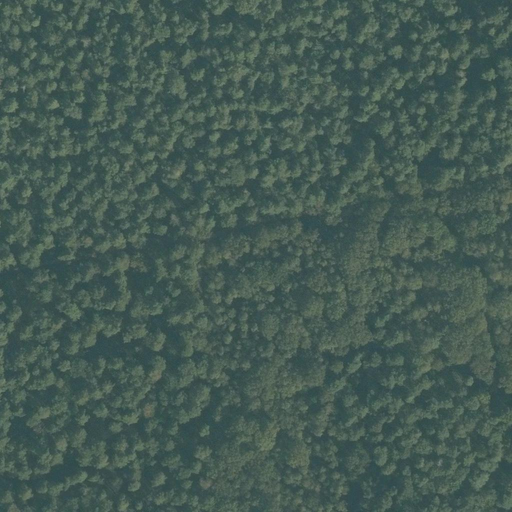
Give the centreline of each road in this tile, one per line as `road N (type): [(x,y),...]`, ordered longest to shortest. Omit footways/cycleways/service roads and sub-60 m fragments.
road 1 (track): [(0,266),(248,217)]
road 2 (track): [(511,411),(445,180)]
road 3 (track): [(206,346),(110,386),(29,448),(0,459)]
road 4 (track): [(248,217),(445,180)]
